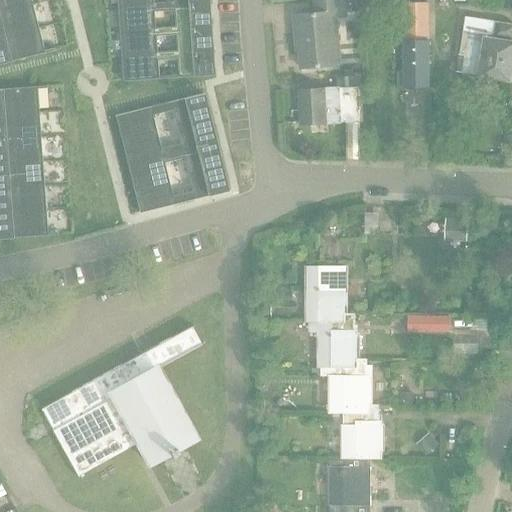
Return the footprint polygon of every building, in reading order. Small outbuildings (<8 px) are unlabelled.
[(29,0),(0,0),(0,11),(31,4),(29,0)] [(152,4),(116,7),(118,31),(153,29),(152,12),(172,10),(173,27),(209,25),(207,0),(172,3),(152,4)] [(301,68),(339,65),(336,17),(346,17),(344,0),(314,0),(315,13),(294,15),(296,32),(299,32),(301,68)] [(396,71),(396,87),(430,87),(430,2),(402,2),(402,71),(396,71)] [(0,36),(37,28),(31,4),(0,11),(0,36)] [(510,38),(511,39),(511,37),(511,22),(465,14),(459,52),(464,53),(461,70),(477,73),(477,74),(508,79),(511,58),(511,39),(510,39),(510,38)] [(153,29),(118,31),(119,56),(155,53),(154,36),(174,35),(175,52),(210,49),(209,25),(173,27),(153,29)] [(37,28),(0,36),(0,63),(43,53),(37,28)] [(155,53),(119,56),(121,81),(157,79),(156,60),(175,59),(177,77),(212,75),(210,49),(175,52),(155,53)] [(358,89),(357,89),(356,77),(337,78),(337,88),(298,90),(300,124),(327,123),(327,122),(343,122),(359,121),(358,89)] [(0,114),(37,112),(35,87),(0,89),(0,114)] [(203,94),(168,102),(192,199),(227,191),(203,94)] [(150,107),(114,116),(137,209),(138,213),(174,204),(150,107)] [(37,112),(0,114),(0,139),(39,137),(37,112)] [(0,163),(41,161),(39,137),(0,139),(0,163)] [(41,161),(0,163),(0,188),(42,185),(41,161)] [(0,212),(44,210),(42,185),(0,188),(0,212)] [(44,210),(0,212),(0,238),(46,235),(44,210)] [(345,313),(346,313),(347,283),(343,283),(343,278),(347,279),(347,267),(308,266),(307,322),(310,322),(331,322),(345,322),(345,313)] [(355,313),(346,313),(345,313),(345,322),(331,322),(310,322),(310,332),(318,332),(317,367),(320,368),(343,368),(343,367),(354,367),(354,358),(356,358),(356,328),(354,328),(355,313)] [(450,313),(409,314),(407,329),(450,330),(450,313)] [(176,453),(174,449),(194,438),(155,368),(200,343),(191,326),(40,410),(76,475),(136,442),(148,463),(167,453),(169,456),(176,453)] [(366,358),(356,358),(354,358),(354,367),(343,367),(343,368),(320,368),(320,375),(328,376),(328,413),(343,413),(356,413),(368,413),(368,405),(369,405),(370,374),(366,374),(366,358)] [(433,363),(413,362),(413,374),(433,374),(433,363)] [(380,405),(369,405),(368,405),(368,413),(356,413),(343,413),(342,458),(367,459),(381,459),(382,420),(379,420),(380,405)] [(367,459),(342,458),(329,458),(328,505),(332,505),(331,511),(356,511),(357,504),(370,504),(370,467),(367,467),(367,459)]
